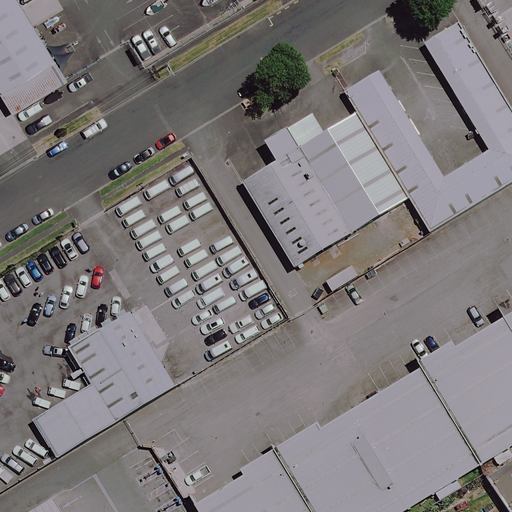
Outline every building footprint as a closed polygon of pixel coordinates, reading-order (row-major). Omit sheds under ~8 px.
[(0,0),(0,113),(53,83),(5,0),(0,0)] [(511,178),(511,124),(451,24),(414,47),(480,155),(437,181),(371,72),(332,96),(345,118),(397,203),(416,236),(511,178)] [(397,203),(345,118),(319,134),(310,118),(255,151),(265,167),(230,187),(282,273),(397,203)] [(476,467),(511,445),(511,311),(417,368),(476,467)] [(23,423),(46,461),(160,393),(115,318),(54,354),(77,391),(23,423)] [(308,511),(400,511),(476,467),(417,368),(274,454),(308,511)] [(196,511),(308,511),(274,454),(191,503),(196,511)] [(511,511),(511,456),(474,481),(494,511),(511,511)] [(20,511),(46,511),(40,501),(20,511)]
